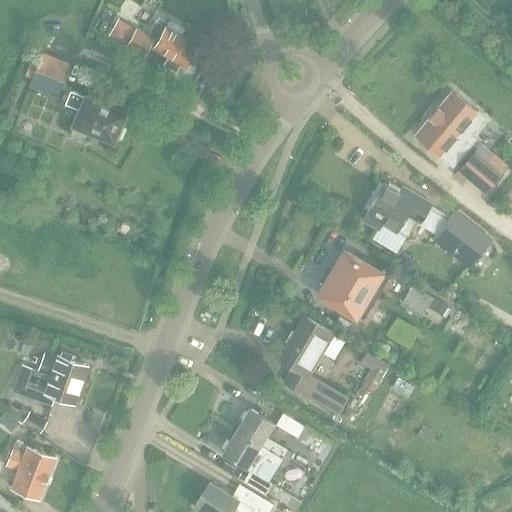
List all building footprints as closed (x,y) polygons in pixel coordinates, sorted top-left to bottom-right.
[(169,20),(165,27),(152,19),(140,40),(153,47),(152,48),(185,66),(187,63),(192,64),(196,56),(193,52),(198,44),(180,35),(183,29),(169,20)] [(28,86),(55,97),(69,62),(41,51),(28,86)] [(112,138),(116,140),(122,126),(118,125),(123,112),(69,90),(63,104),(78,110),(68,133),(86,140),(90,131),(112,140),(112,138)] [(451,90),(415,133),(439,154),(442,150),(449,156),(445,159),(451,164),(473,139),(461,128),(475,111),(451,90)] [(457,168),(486,191),(502,172),(473,148),(457,168)] [(428,227),(437,211),(430,207),(433,203),(403,185),(399,191),(384,183),(380,181),(373,192),(377,195),(368,211),(364,219),(379,228),(383,220),(398,229),(409,236),(417,221),(428,227)] [(437,211),(428,227),(438,234),(435,238),(471,264),(491,237),(455,209),(448,218),(437,211)] [(359,316),(363,318),(387,279),(382,276),(385,271),(343,246),(313,294),(356,320),(359,316)] [(445,317),(450,308),(411,285),(400,304),(421,317),(427,306),(445,317)] [(335,333),(305,315),(279,358),(293,367),(285,381),(338,413),(347,400),(309,375),(335,333)] [(361,384),(373,391),(389,364),(366,351),(359,363),(370,369),(361,384)] [(56,355),(55,358),(44,353),(41,360),(37,358),(35,363),(39,364),(37,369),(32,367),(25,385),(43,391),(43,392),(73,403),(86,366),(56,355)] [(235,430),(259,444),(268,449),(282,458),(287,449),(264,435),(272,421),(248,407),(235,430)] [(22,422),(39,433),(45,423),(28,412),(22,422)] [(275,424),(297,437),(304,425),(282,413),(275,424)] [(245,466),(259,444),(235,430),(222,452),(245,466)] [(10,487),(38,498),(53,457),(14,442),(5,466),(16,470),(10,487)] [(277,466),(282,458),(268,449),(263,458),(277,466)] [(243,481),(265,494),(271,483),(249,470),(243,481)] [(238,483),(231,495),(208,481),(194,506),(203,511),(228,511),(231,508),(238,511),(267,511),(273,504),(238,483)]
